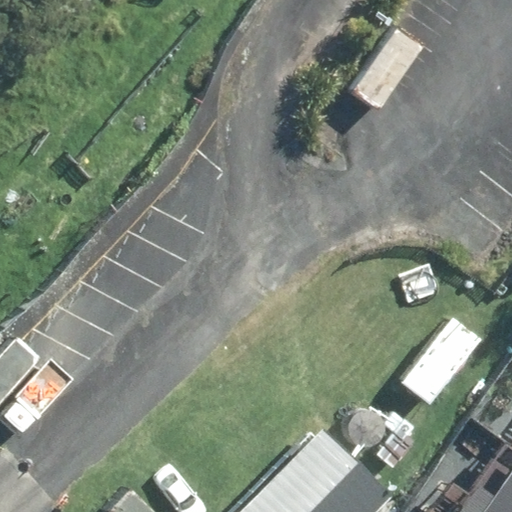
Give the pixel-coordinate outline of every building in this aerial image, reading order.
[(411,353),(382,394),(408,414),(437,371),(411,353)] [(250,390),(206,429),(227,452),(271,413),(250,390)] [(374,511),(387,498),(315,430),(239,511),(374,511)] [(380,449),(398,462),(410,449),(393,434),(380,449)] [(511,511),(511,468),(481,511),(511,511)]
